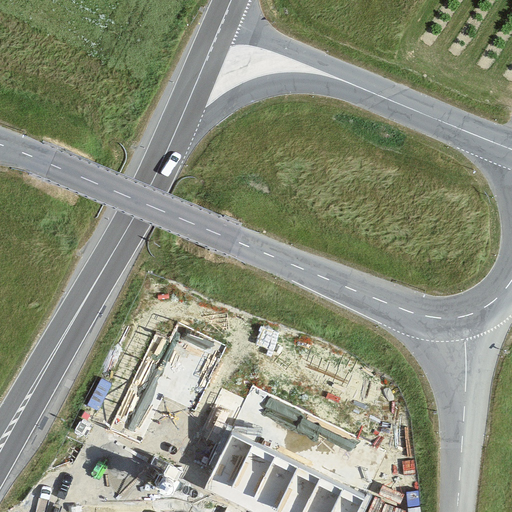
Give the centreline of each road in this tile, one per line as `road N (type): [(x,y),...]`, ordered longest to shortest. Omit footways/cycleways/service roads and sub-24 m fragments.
road 1 (tertiary): [(459,317),(419,316),(0,144)]
road 2 (tertiary): [(172,140),(262,87),(310,82),(374,93)]
road 3 (unclassified): [(459,317),(456,511)]
road 4 (primary): [(172,140),(79,310)]
road 5 (primary): [(0,472),(79,310)]
road 6 (tertiary): [(374,93),(337,69),(221,25)]
road 7 (tertiary): [(374,93),(511,149)]
road 8 (primary): [(79,310),(0,426)]
road 9 (primary): [(221,25),(172,140)]
